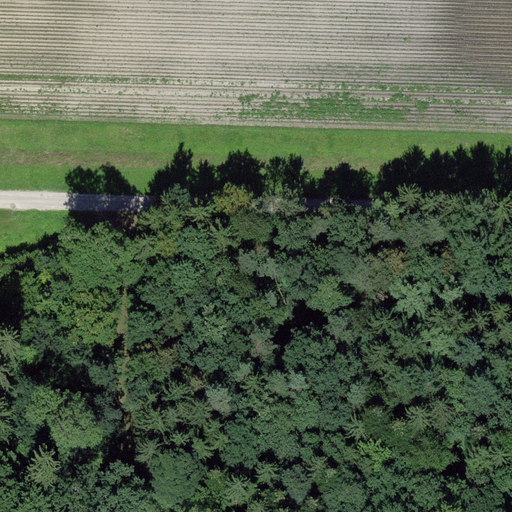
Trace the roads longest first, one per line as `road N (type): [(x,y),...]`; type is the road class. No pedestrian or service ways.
road 1 (track): [(0,199),(511,212)]
road 2 (track): [(137,511),(116,202)]
